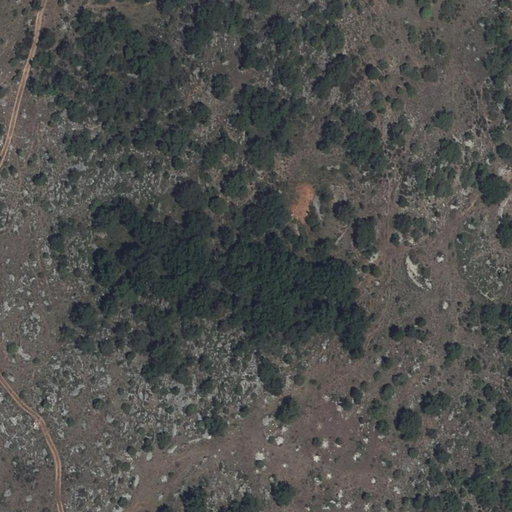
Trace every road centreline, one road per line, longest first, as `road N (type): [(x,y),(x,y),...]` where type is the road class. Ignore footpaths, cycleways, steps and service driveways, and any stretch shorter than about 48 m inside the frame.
road 1 (track): [(0,155),(44,0)]
road 2 (track): [(59,511),(59,469),(40,417),(0,376)]
